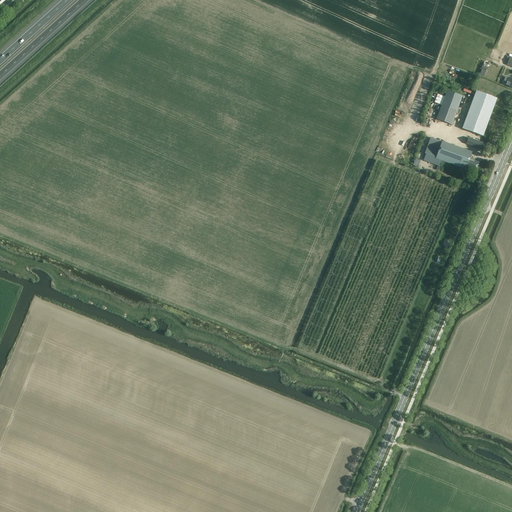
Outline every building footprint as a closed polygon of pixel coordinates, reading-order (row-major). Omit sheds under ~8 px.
[(451,125),(461,97),(446,91),(436,119),(451,125)] [(483,137),(497,99),(476,91),(462,129),(483,137)] [(437,94),(434,103),(439,105),(442,98),(442,96),(437,94)] [(475,172),(478,163),(473,161),(474,159),(470,158),(472,153),(432,138),(426,155),(465,170),(466,168),(475,172)] [(483,150),(485,144),(468,138),(466,144),(483,150)] [(428,164),(439,169),(440,168),(441,164),(430,159),(428,164)]
